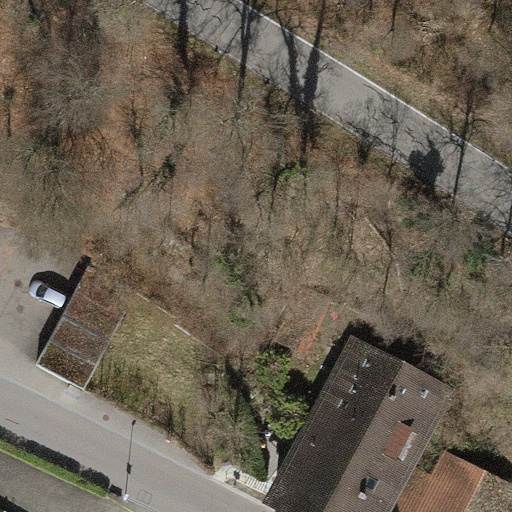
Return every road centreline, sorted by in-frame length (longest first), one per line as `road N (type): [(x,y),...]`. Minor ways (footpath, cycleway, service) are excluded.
road 1 (tertiary): [(511,199),(188,0)]
road 2 (tertiary): [(221,511),(0,403)]
